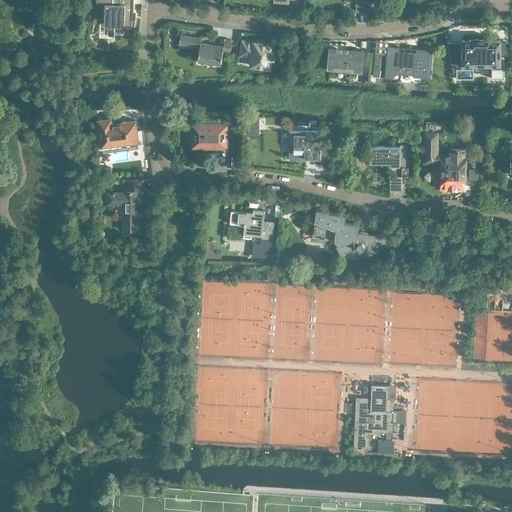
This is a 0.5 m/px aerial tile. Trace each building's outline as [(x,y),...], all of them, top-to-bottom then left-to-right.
[(131,7),(133,7),(132,0),(96,0),(97,0),(97,1),(97,2),(98,2),(98,3),(99,3),(100,4),(101,4),(102,4),(104,4),(105,4),(105,23),(105,24),(105,25),(106,25),(107,26),(124,27),(124,30),(132,31),(132,20),(133,20),(133,19),(132,19),(132,13),(131,13),(131,7)] [(356,0),(356,11),(369,11),(369,0),(368,0),(356,0)] [(200,47),(200,51),(199,55),(198,55),(197,59),(198,59),(198,60),(221,64),(223,52),(230,54),(232,40),(225,39),(224,46),(201,43),(202,35),(201,35),(201,38),(182,35),(182,32),(181,32),(179,44),(200,47)] [(433,35),(433,43),(441,43),(441,35),(433,35)] [(500,57),(501,41),(492,41),(492,39),(474,39),(474,40),(465,40),(465,42),(451,42),(452,64),(457,64),(456,78),(474,78),(474,64),(492,65),(491,79),(504,79),(504,57),(500,57)] [(272,52),(273,46),(271,45),(269,47),(266,46),(265,44),(263,42),(258,41),(256,43),(255,43),(243,42),(241,54),(246,55),(247,54),(253,55),(252,65),(269,67),(271,58),(273,58),(274,52),(272,52)] [(353,50),(352,53),(349,53),(349,52),(336,51),(337,48),(329,47),(327,70),(362,73),(364,51),(353,50)] [(385,77),(386,72),(397,73),(414,74),(415,71),(430,73),(432,50),(421,49),(421,53),(417,52),(400,50),(400,47),(399,47),(399,50),(388,49),(388,54),(375,53),(373,76),(385,77)] [(139,143),(137,130),(136,120),(112,123),(112,118),(99,120),(103,151),(139,146),(139,143)] [(227,146),(227,123),(220,123),(221,118),(202,118),(202,123),(189,123),(189,139),(194,139),(204,139),(204,142),(205,142),(220,142),(220,146),(227,146)] [(321,131),(312,131),(313,131),(313,135),(294,134),(294,147),(290,147),(290,148),(292,148),(292,160),(305,160),(305,154),(321,154),(321,131)] [(437,158),(437,149),(437,133),(426,133),(426,143),(420,149),(426,155),(426,158),(430,158),(430,159),(433,159),(433,158),(437,158)] [(390,176),(390,191),(402,191),(402,177),(408,177),(409,156),(402,156),(403,151),(409,151),(409,143),(400,143),(400,146),(371,146),(370,162),(390,162),(390,167),(402,167),(402,176),(390,176)] [(466,178),(466,170),(465,170),(465,167),(467,167),(467,161),(465,161),(466,156),(465,156),(465,149),(451,149),(451,158),(442,158),(442,170),(436,170),(436,182),(441,182),(441,188),(450,188),(450,187),(456,187),(456,188),(465,188),(465,178),(466,178)] [(137,187),(142,187),(143,180),(128,180),(127,191),(124,191),(124,193),(108,192),(108,203),(124,203),(124,206),(127,206),(126,221),(124,221),(124,230),(139,230),(139,221),(137,221),(137,205),(138,205),(138,191),(137,191),(137,187)] [(318,208),(314,235),(322,236),(322,238),(327,239),(328,237),(336,238),(338,241),(340,243),(343,244),(342,244),(339,246),(343,255),(358,257),(358,252),(367,254),(367,256),(390,247),(392,239),(389,238),(391,227),(377,226),(376,234),(370,234),(369,233),(367,233),(366,233),(365,232),(363,232),(362,232),(360,233),(362,223),(348,221),(349,214),(331,211),(331,210),(318,208)] [(272,250),(274,228),(275,220),(274,220),(273,228),(263,227),(265,210),(254,209),(253,214),(247,213),(247,212),(232,211),(230,223),(244,224),(244,225),(245,225),(245,228),(245,229),(245,230),(246,230),(247,231),(248,231),(249,231),(250,231),(251,231),(251,230),(252,230),(251,233),(262,234),(260,249),(272,250)] [(393,422),(397,422),(405,423),(405,411),(394,410),(394,399),(388,398),(388,386),(389,386),(389,385),(372,384),(371,385),(372,385),(371,400),(357,399),(357,397),(356,397),(354,450),(368,450),(369,432),(393,433),(393,422)] [(392,442),(380,442),(380,451),(392,451),(392,442)]
